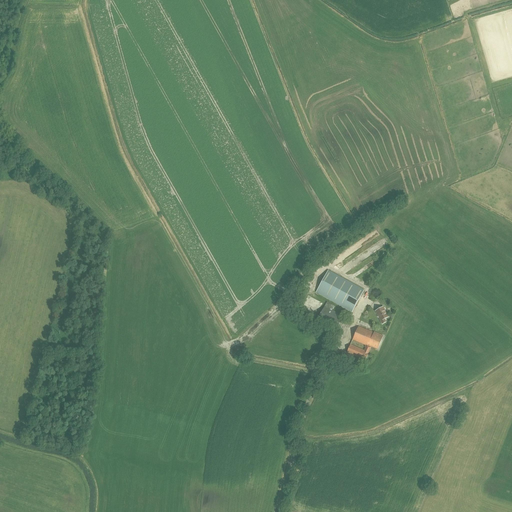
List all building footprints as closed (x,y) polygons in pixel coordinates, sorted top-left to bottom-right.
[(364,290),(355,285),(356,285),(343,278),(328,270),(316,293),(343,308),(343,307),(352,312),(364,290)] [(336,330),(344,316),(332,310),(334,306),(327,302),(317,320),(336,330)] [(384,319),(389,317),(383,307),(376,311),(382,324),(386,322),(384,319)] [(365,361),(371,347),(378,350),(384,336),(375,332),(374,332),(359,326),(353,340),(367,346),(364,351),(351,344),(347,353),(365,361)] [(320,360),(328,342),(322,340),(314,357),(320,360)]
